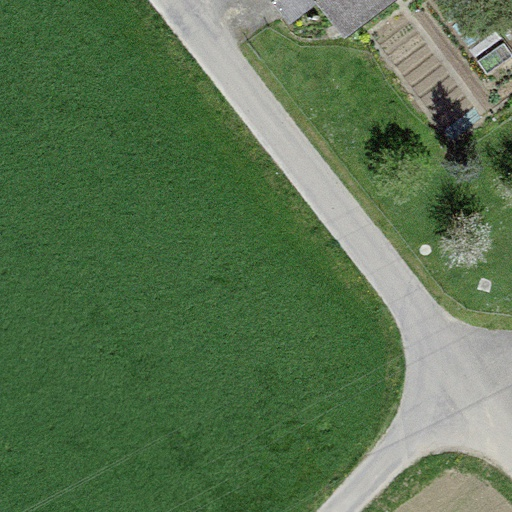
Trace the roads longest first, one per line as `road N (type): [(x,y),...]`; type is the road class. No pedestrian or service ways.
road 1 (unclassified): [(469,384),(174,0)]
road 2 (unclassified): [(339,511),(469,384)]
